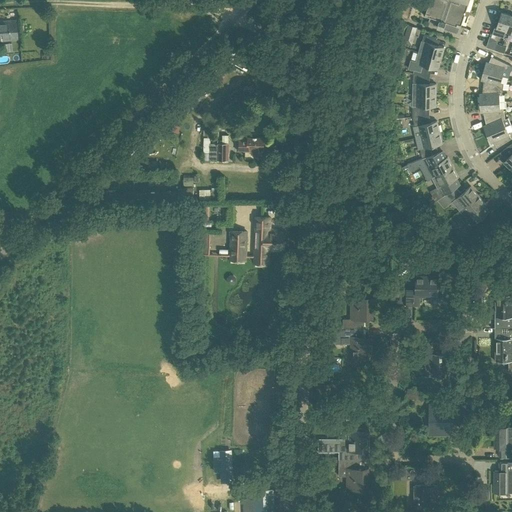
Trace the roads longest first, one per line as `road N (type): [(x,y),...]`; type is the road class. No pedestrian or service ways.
road 1 (residential): [(468,261),(468,325),(391,325),(391,458),(468,458),(468,511)]
road 2 (unclassified): [(234,18),(12,242)]
road 3 (unclassified): [(304,511),(309,217)]
road 4 (residential): [(511,200),(476,162),(460,113),(462,64),(485,0)]
road 5 (residential): [(0,4),(188,0)]
road 6 (residential): [(309,217),(468,261)]
road 7 (unclassified): [(309,217),(315,62)]
